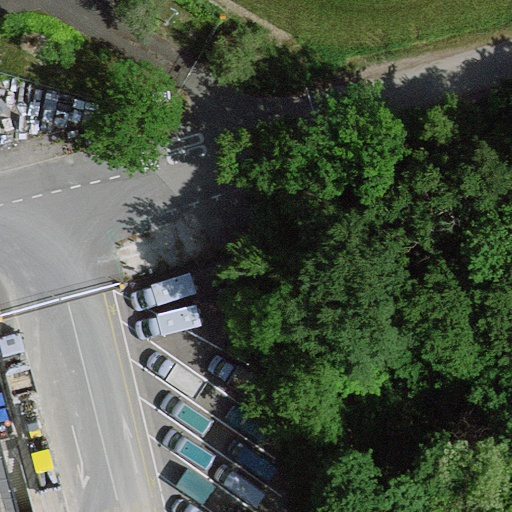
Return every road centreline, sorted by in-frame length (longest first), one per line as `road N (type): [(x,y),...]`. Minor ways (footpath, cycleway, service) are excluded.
road 1 (unclassified): [(511,66),(0,216)]
road 2 (unknown): [(137,511),(53,200)]
